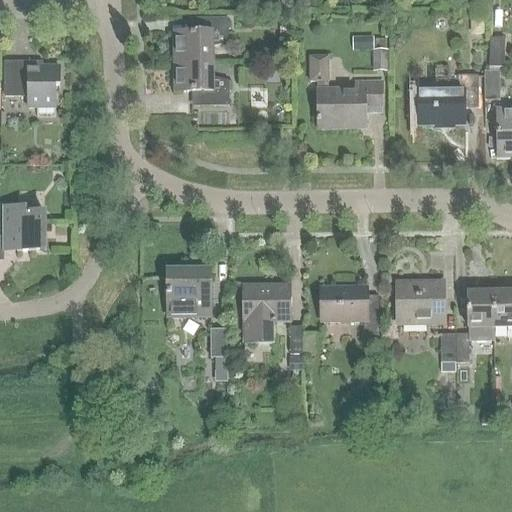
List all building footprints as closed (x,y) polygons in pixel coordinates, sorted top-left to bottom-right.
[(293,12),(293,0),(283,0),(280,0),(280,11),(293,12)] [(309,8),(309,0),(295,0),(296,8),(309,8)] [(172,36),(173,65),(212,65),(212,48),(227,45),(226,20),(190,20),(190,36),(172,36)] [(484,35),(484,22),(470,22),(470,36),(484,35)] [(363,38),(363,52),(371,52),(373,52),(373,38),(363,38)] [(503,70),(503,40),(490,40),(489,69),(503,70)] [(371,52),(371,71),(384,71),(384,52),(373,52),(371,52)] [(315,84),(316,132),(365,131),(364,109),(381,108),(380,84),(354,84),(354,91),(327,92),(326,59),(308,59),(308,84),(315,84)] [(212,65),(173,65),(173,93),(191,93),(191,108),(227,108),(227,83),(213,80),(212,65)] [(4,85),(4,98),(28,98),(28,110),(36,110),(36,118),(54,118),(55,95),(59,95),(59,68),(17,68),(17,67),(15,67),(15,85),(4,85)] [(499,104),(499,74),(483,74),(483,104),(499,104)] [(457,78),(458,93),(418,94),(418,126),(434,126),(434,130),(452,129),(452,127),(464,126),(464,110),(477,110),(476,78),(457,78)] [(511,159),(511,111),(498,112),(498,159),(511,159)] [(3,209),(3,251),(16,251),(16,253),(44,253),(44,214),(25,214),(25,209),(18,209),(3,209)] [(209,274),(165,274),(165,320),(209,320),(209,274)] [(398,285),(396,286),(396,326),(442,325),(442,285),(428,285),(428,289),(398,289),(398,285)] [(289,324),(288,289),(242,289),(243,346),(271,346),(271,324),(289,324)] [(363,299),(363,290),(322,290),(322,326),(363,326),(363,342),(377,342),(377,299),(363,299)] [(504,294),(492,295),(491,329),(506,329),(506,339),(511,339),(511,290),(504,291),(504,294)] [(468,330),(491,329),(492,295),(481,295),(481,291),(468,291),(468,295),(467,295),(468,330)] [(302,357),(302,330),(289,330),(289,357),(302,357)] [(225,360),(225,332),(210,332),(210,360),(215,360),(225,360)] [(302,336),(302,357),(314,357),(314,336),(302,336)] [(455,365),(468,365),(468,337),(455,338),(455,364),(455,365)] [(440,374),(455,374),(455,365),(455,364),(455,338),(440,338),(440,374)] [(303,372),(303,358),(289,358),(289,373),(303,372)] [(215,360),(215,368),(227,368),(227,360),(225,360),(215,360)]
